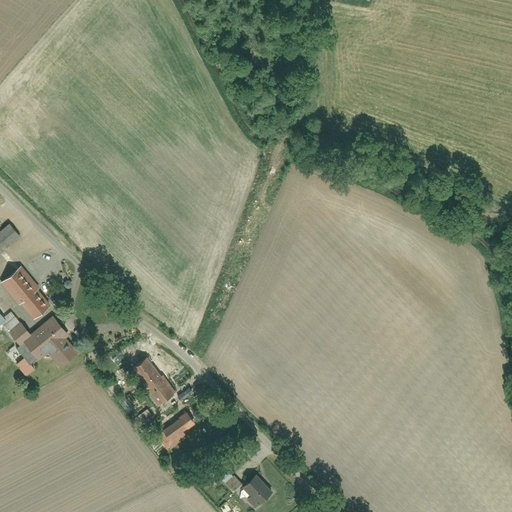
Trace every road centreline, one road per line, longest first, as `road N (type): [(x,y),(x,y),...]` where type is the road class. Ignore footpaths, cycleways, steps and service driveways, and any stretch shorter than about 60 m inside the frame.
road 1 (unclassified): [(0,187),(322,511)]
road 2 (track): [(291,0),(291,130),(501,225),(511,265)]
